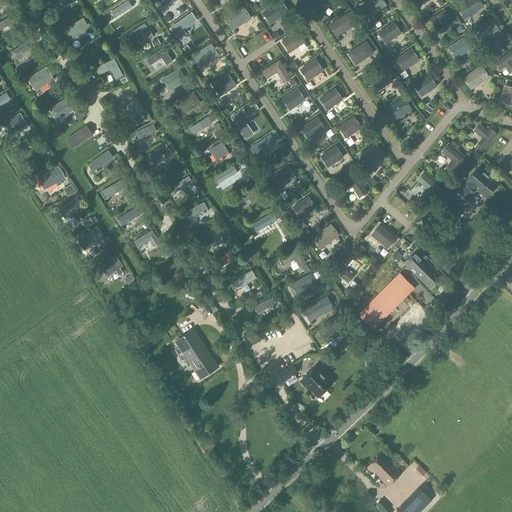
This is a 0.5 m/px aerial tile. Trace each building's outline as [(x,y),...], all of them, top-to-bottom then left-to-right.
[(53,8),(62,2),(64,7),(74,1),(73,0),(51,0),(49,2),(53,8)] [(280,0),(262,13),(270,25),(289,12),(280,0)] [(370,15),(386,5),(382,0),(369,0),(363,4),(370,15)] [(468,0),(457,7),(464,18),(483,6),(478,0),(468,0)] [(232,31),(251,19),(243,6),(224,18),(232,31)] [(451,21),(444,10),(430,20),(437,30),(451,21)] [(191,13),(169,28),(175,35),(196,20),(191,13)] [(349,13),(329,25),(336,38),(356,26),(349,13)] [(87,24),(84,18),(65,28),(64,29),(69,36),(71,35),(75,41),(93,31),(89,23),(87,24)] [(142,33),(147,40),(153,36),(145,23),(127,35),(131,41),(142,33)] [(476,36),(483,46),(501,34),(494,23),(476,36)] [(0,30),(0,40),(15,31),(11,24),(0,30)] [(389,49),(404,39),(397,28),(382,38),(389,49)] [(298,31),(282,42),(289,53),(305,43),(298,31)] [(470,49),(462,38),(448,48),(456,58),(470,49)] [(366,42),(348,54),(355,66),(374,54),(366,42)] [(212,43),(193,56),(201,68),(220,55),(212,43)] [(166,65),(172,61),(163,47),(146,60),(150,66),(161,58),(166,65)] [(404,70),(419,60),(412,49),(396,59),(404,70)] [(500,70),(505,66),(510,74),(511,72),(511,62),(511,61),(511,51),(495,63),(500,70)] [(21,65),(32,61),(30,54),(19,58),(21,65)] [(115,79),(123,75),(114,59),(95,68),(99,75),(110,69),(115,79)] [(280,59),(262,71),(267,80),(277,74),(284,84),(293,79),(280,59)] [(300,70),(308,80),(323,70),(315,60),(300,70)] [(36,91),(54,80),(46,66),(28,77),(36,91)] [(463,78),(471,89),(488,77),(481,66),(463,78)] [(162,80),(169,91),(186,80),(179,69),(162,80)] [(386,70),(370,80),(377,92),(394,82),(386,70)] [(228,74),(212,85),(220,97),(236,86),(228,74)] [(414,85),(421,96),(436,86),(429,75),(414,85)] [(511,104),(511,87),(505,85),(499,101),(511,105),(511,104)] [(335,88),(320,99),(328,111),(344,99),(335,88)] [(297,89),(282,99),(289,111),(305,100),(297,89)] [(182,115),(201,103),(193,91),(174,103),(182,115)] [(57,120),(74,109),(67,98),(50,109),(57,120)] [(405,98),(385,110),(393,122),(412,110),(405,98)] [(243,109),(231,117),(235,124),(245,140),(254,134),(244,119),(248,117),(243,109)] [(27,125),(20,113),(1,123),(8,136),(27,125)] [(354,116),(338,127),(346,139),(362,128),(354,116)] [(317,117),(300,128),(308,140),(325,129),(317,117)] [(488,132),(479,124),(474,130),(483,138),(475,147),(481,152),(497,135),(491,129),(488,132)] [(92,135),(86,126),(66,139),(72,148),(92,135)] [(270,134),(250,147),(255,155),(275,141),(270,134)] [(153,147),(151,140),(149,135),(137,139),(142,151),(153,147)] [(326,145),(332,142),(328,136),(322,140),(326,145)] [(30,138),(22,142),(27,150),(34,146),(30,138)] [(216,161),(229,153),(222,142),(210,149),(216,161)] [(168,161),(174,156),(165,143),(148,155),(152,162),(163,154),(168,161)] [(358,156),(365,166),(383,154),(376,143),(358,156)] [(451,176),(465,159),(447,145),(441,152),(451,160),(444,170),(451,176)] [(337,146),(320,156),(328,168),(344,157),(337,146)] [(108,150),(88,164),(93,171),(113,158),(108,150)] [(237,180),(244,176),(236,164),(217,175),(221,181),(233,174),(237,180)] [(44,189),(65,178),(58,166),(38,177),(44,189)] [(272,177),(280,189),(296,178),(289,166),(272,177)] [(462,185),(454,193),(466,204),(474,196),(471,193),(477,185),(488,195),(499,183),(480,166),(469,178),(471,180),(464,187),(462,185)] [(427,189),(419,198),(427,205),(442,188),(424,172),(417,181),(427,189)] [(356,174),(338,186),(343,194),(353,188),(360,199),(368,194),(356,174)] [(122,179),(100,192),(105,199),(127,187),(122,179)] [(182,188),(167,195),(170,203),(186,195),(182,188)] [(253,188),(234,199),(238,205),(250,198),(253,204),(260,200),(253,188)] [(84,210),(77,197),(59,207),(66,220),(84,210)] [(308,197),(292,208),(301,219),(317,208),(308,197)] [(451,206),(464,211),(467,206),(454,200),(451,206)] [(132,212),(118,230),(127,236),(141,218),(132,212)] [(273,213),(252,226),(257,234),(278,221),(273,213)] [(331,224),(312,238),(321,249),(340,236),(331,224)] [(370,235),(388,250),(397,239),(380,224),(370,235)] [(85,250),(104,238),(97,226),(77,238),(85,250)] [(202,236),(209,249),(224,241),(216,227),(202,236)] [(153,247),(160,243),(152,230),(133,241),(137,248),(150,241),(153,247)] [(279,258),(283,265),(295,259),(299,266),(306,263),(298,248),(279,258)] [(430,289),(442,277),(416,251),(404,263),(430,289)] [(332,270),(349,284),(355,277),(347,271),(347,267),(354,258),(347,252),(332,270)] [(231,253),(208,266),(212,273),(235,261),(231,253)] [(121,268),(123,266),(115,255),(99,266),(107,277),(116,271),(119,275),(123,272),(121,268)] [(234,291),(256,278),(252,271),(230,284),(234,291)] [(296,300),(319,287),(311,273),(288,286),(296,300)] [(374,329),(415,288),(399,273),(358,314),(374,329)] [(310,322),(334,308),(327,296),(303,310),(310,322)] [(251,314),(256,322),(273,312),(268,304),(251,314)] [(319,331),(327,344),(344,333),(336,320),(319,331)] [(200,379),(218,367),(193,330),(176,341),(200,379)] [(391,349),(402,340),(395,331),(384,340),(391,349)] [(278,372),(283,381),(299,371),(293,363),(278,372)] [(332,384),(315,366),(301,380),(307,387),(309,386),(319,396),(332,384)] [(448,419),(453,424),(457,420),(461,423),(475,408),(467,400),(448,419)] [(431,450),(454,429),(447,422),(424,443),(431,450)] [(401,455),(411,469),(422,461),(412,447),(401,455)] [(457,452),(451,470),(467,475),(469,470),(464,468),(468,455),(457,452)] [(388,486),(401,473),(381,453),(366,468),(372,474),(374,472),(388,486)] [(481,467),(488,473),(492,468),(485,462),(481,467)] [(489,511),(511,491),(511,479),(476,511),(489,511)] [(419,487),(397,510),(398,511),(419,511),(432,500),(419,487)] [(352,505),(359,511),(374,498),(367,491),(352,505)] [(382,511),(386,511),(390,508),(381,499),(375,505),(382,511)]
